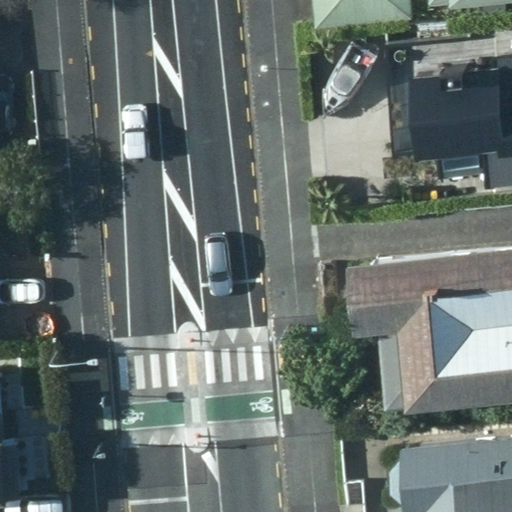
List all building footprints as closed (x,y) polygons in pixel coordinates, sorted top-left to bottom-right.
[(314,0),(318,24),(414,16),(412,0),(314,0)] [(511,69),(421,83),(442,197),(511,183),(511,69)] [(511,240),(355,253),(361,326),(387,323),(393,399),(412,396),(412,403),(511,395),(511,240)] [(9,436),(1,360),(0,360),(0,493),(14,492),(14,488),(27,486),(25,435),(9,436)] [(511,511),(511,429),(405,437),(411,511),(511,511)]
